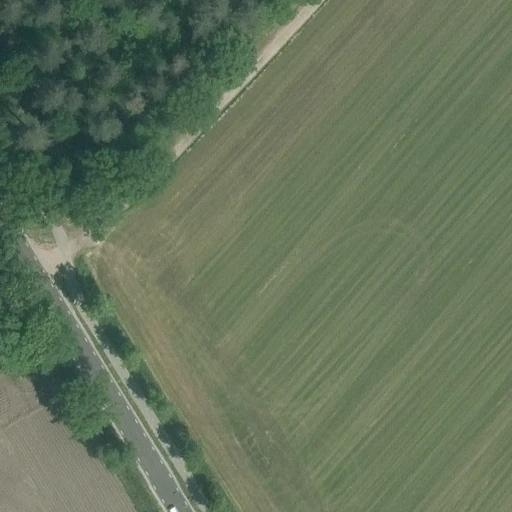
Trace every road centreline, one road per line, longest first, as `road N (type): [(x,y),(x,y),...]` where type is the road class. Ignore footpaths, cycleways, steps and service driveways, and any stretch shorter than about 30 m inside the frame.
road 1 (track): [(0,313),(42,287),(64,252),(303,0)]
road 2 (tertiary): [(181,511),(0,218)]
